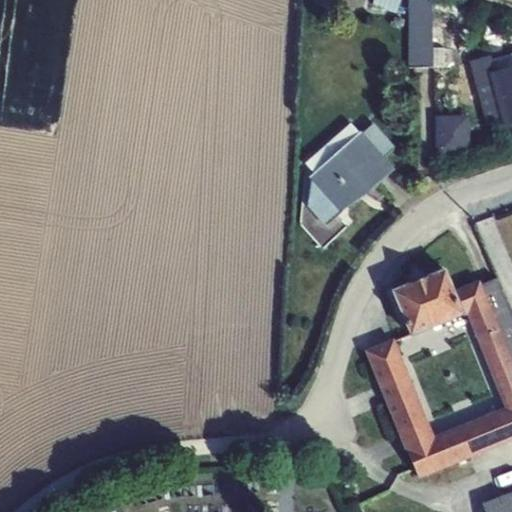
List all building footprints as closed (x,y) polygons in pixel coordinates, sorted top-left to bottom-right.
[(400,0),(373,0),(372,6),(396,13),(400,0)] [(432,0),(415,0),(416,71),(434,71),(434,69),(432,0)] [(457,0),(432,0),(434,69),(440,69),(442,153),(454,153),(452,67),(444,66),(444,48),(470,48),(473,5),(457,0)] [(494,73),(511,68),(511,54),(475,65),(491,120),(506,116),(494,73)] [(511,68),(494,73),(506,116),(508,124),(511,122),(511,68)] [(314,173),(360,132),(350,122),(305,163),(314,173)] [(373,124),(362,131),(385,158),(395,149),(373,124)] [(314,173),(310,177),(341,212),(395,169),(385,158),(362,131),(361,131),(360,132),(314,173)] [(392,291),(411,336),(464,314),(454,290),(445,270),(392,291)] [(511,311),(498,278),(482,284),(511,360),(511,311)] [(364,350),(419,479),(511,440),(511,360),(482,284),(480,279),(454,290),(464,314),(464,316),(467,315),(505,408),(435,436),(395,337),(364,350)] [(323,471),(300,465),(298,472),(321,478),(323,471)] [(511,511),(511,491),(482,503),(485,511),(511,511)]
